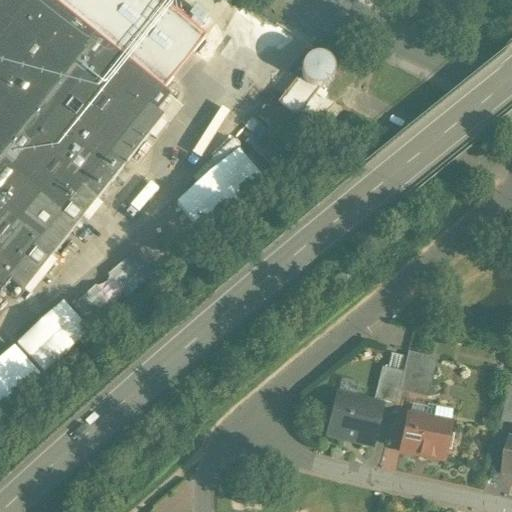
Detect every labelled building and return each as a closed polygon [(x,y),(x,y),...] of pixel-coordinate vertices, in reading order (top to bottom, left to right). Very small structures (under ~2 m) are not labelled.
[(161,92),(45,0),(0,0),(0,295),(82,193),(95,203),(162,120),(156,115),(169,99),(161,92)] [(45,0),(161,92),(200,43),(147,0),(45,0)] [(305,87),(310,90),(315,91),(319,90),(320,90),(321,90),(325,88),(329,84),(331,80),(332,75),(332,69),(329,64),(325,61),(320,58),(314,58),(309,60),(304,63),(301,68),(300,73),(300,76),(300,78),(302,83),(305,87)] [(300,78),(300,76),(277,105),(288,114),(295,120),(300,113),(319,90),(315,91),(310,90),(305,87),(302,83),(300,78)] [(319,90),(300,113),(308,119),(326,96),(319,90)] [(288,114),(277,105),(272,101),(258,118),(273,131),(288,114)] [(431,359),(408,353),(402,373),(402,374),(399,388),(423,394),(431,359)] [(402,374),(382,369),(374,400),(395,405),(399,388),(402,374)] [(511,387),(510,387),(501,422),(511,424),(511,387)] [(382,408),(337,397),(327,436),(372,446),(382,408)] [(451,425),(408,416),(400,453),(443,462),(451,425)] [(511,439),(509,439),(502,474),(511,476),(511,439)]
